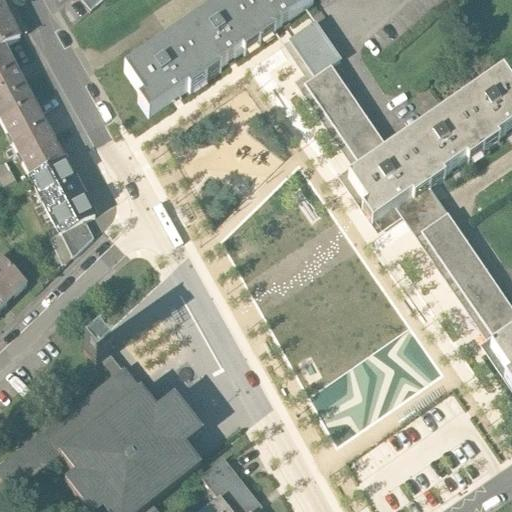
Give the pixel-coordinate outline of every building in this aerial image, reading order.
[(100,0),(77,0),(90,14),(103,3),(100,0)] [(231,0),(228,3),(258,47),(274,36),(272,34),(312,6),(307,0),(231,0)] [(228,3),(174,39),(205,84),(220,74),(218,71),(242,55),(244,58),(258,47),(228,3)] [(0,51),(3,50),(20,41),(19,40),(0,5),(0,51)] [(314,27),(288,45),(314,82),(330,71),(340,64),(314,27)] [(174,39),(124,74),(143,101),(138,105),(148,120),(187,92),(189,95),(205,84),(174,39)] [(0,51),(0,124),(33,106),(3,50),(0,51)] [(388,154),(330,71),(314,82),(304,89),(361,173),(388,154)] [(511,91),(502,76),(451,111),(482,156),(498,145),(496,142),(511,130),(511,91)] [(33,106),(0,124),(30,181),(63,163),(34,107),(34,106),(33,106)] [(451,111),(398,148),(429,193),(444,182),(442,179),(465,163),(467,166),(482,156),(451,111)] [(361,173),(347,182),(366,209),(361,213),(372,228),(411,201),(413,204),(429,193),(398,148),(388,154),(361,173)] [(93,219),(64,164),(64,163),(63,163),(30,181),(60,238),(94,220),(93,218),(93,219)] [(511,336),(511,313),(434,199),(407,218),(471,311),(465,315),(477,333),(484,329),(496,347),(511,336)] [(180,206),(174,209),(183,226),(189,222),(180,206)] [(0,262),(0,312),(24,289),(25,288),(0,262)] [(173,307),(167,311),(176,327),(182,324),(173,307)] [(511,336),(496,347),(490,352),(508,379),(503,382),(511,394),(511,336)] [(156,414),(123,373),(122,374),(109,358),(111,357),(99,342),(83,354),(95,369),(101,364),(114,380),(0,471),(0,482),(12,497),(60,459),(75,478),(66,486),(86,511),(156,511),(153,508),(200,470),(184,449),(201,435),(173,400),(156,414)] [(397,420),(401,426),(441,398),(437,393),(397,420)] [(246,511),(255,506),(232,476),(210,493),(218,504),(207,511),(246,511)]
